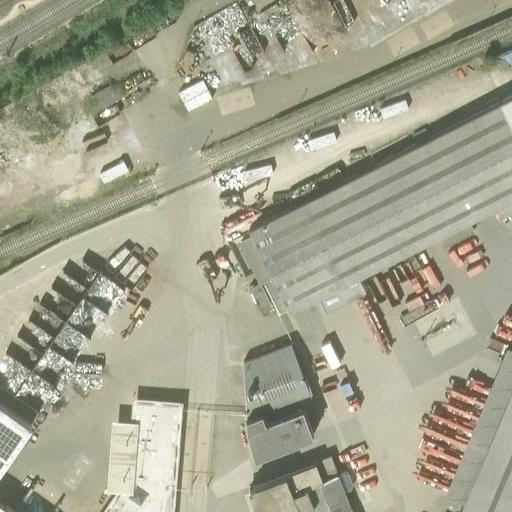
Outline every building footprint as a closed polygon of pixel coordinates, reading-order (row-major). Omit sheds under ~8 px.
[(511,93),(248,226),(252,235),(239,242),(259,281),(262,280),(279,313),(436,234),(442,246),(473,230),(467,218),(496,204),(502,216),(511,211),(511,93)] [(271,307),(259,281),(248,287),(260,312),(271,307)] [(69,307),(13,391),(38,408),(50,390),(54,393),(94,331),(80,322),(84,317),(69,307)] [(245,426),(255,455),(313,432),(302,404),(313,399),(290,342),(242,361),(245,426)] [(511,511),(511,346),(507,345),(445,495),(463,502),(459,511),(511,511)] [(107,488),(123,489),(106,511),(169,511),(178,403),(137,400),(135,419),(112,417),(107,488)] [(0,511),(17,511),(0,500),(0,470),(32,425),(0,402),(0,511)] [(351,511),(330,456),(316,461),(323,478),(305,485),(310,498),(316,511),(351,511)] [(249,487),(256,511),(300,511),(297,503),(310,498),(305,485),(323,478),(316,461),(249,487)]
